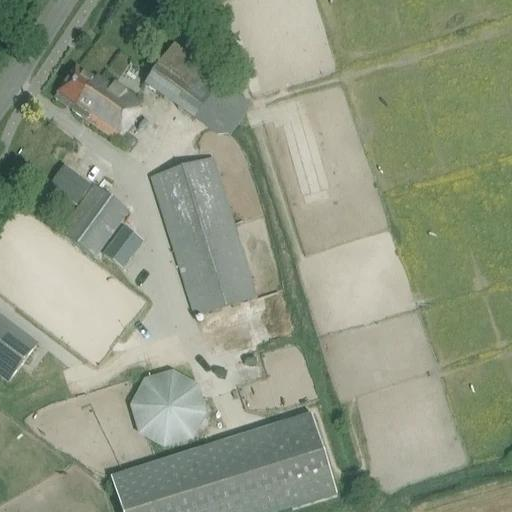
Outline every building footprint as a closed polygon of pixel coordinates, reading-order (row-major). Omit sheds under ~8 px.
[(222,84),(173,48),(145,87),(194,123),(222,84)] [(60,93),(55,101),(118,144),(135,119),(133,118),(143,104),(111,83),(110,85),(98,77),(96,79),(78,67),(60,93)] [(215,161),(152,180),(194,319),(257,300),(215,161)] [(92,187),(64,167),(49,188),(77,208),(92,187)] [(95,188),(60,235),(93,258),(127,211),(95,188)] [(102,257),(123,272),(143,244),(123,229),(102,257)] [(0,376),(9,384),(36,348),(0,320),(0,376)] [(169,446),(174,446),(181,444),(186,441),(192,437),(196,432),(199,426),(202,420),(202,413),(202,407),(200,400),(197,394),(192,388),(187,384),(182,381),(175,379),(168,379),(161,380),(155,382),(149,385),(144,389),(140,394),(138,400),(136,405),(135,412),(136,419),(137,425),(140,430),(144,436),(150,440),(155,443),(162,445),(169,446)] [(267,431),(111,480),(120,511),(291,511),(293,511),(292,511),(293,511),(337,498),(312,417),(267,431)]
